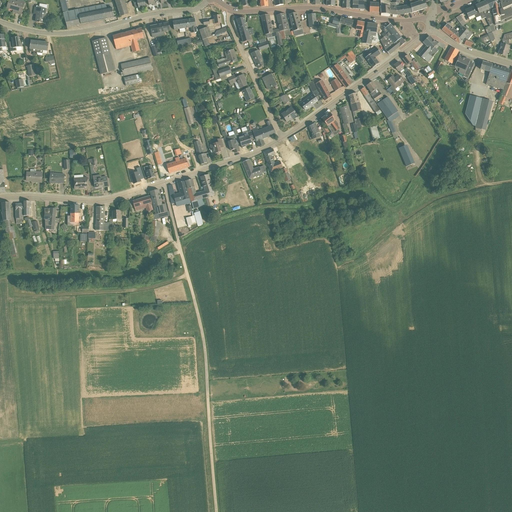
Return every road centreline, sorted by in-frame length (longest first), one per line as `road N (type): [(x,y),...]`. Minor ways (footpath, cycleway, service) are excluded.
road 1 (unclassified): [(216,511),(201,326),(164,183)]
road 2 (residential): [(0,22),(66,33),(209,0)]
road 3 (residential): [(432,14),(404,21),(309,7),(233,10)]
road 4 (residential): [(282,139),(432,29)]
road 5 (track): [(187,275),(134,291),(13,294)]
road 6 (residential): [(0,198),(106,200),(164,183)]
road 7 (track): [(181,251),(263,217),(323,211)]
road 8 (residential): [(282,139),(231,26),(233,10)]
road 9 (residential): [(164,183),(282,139)]
